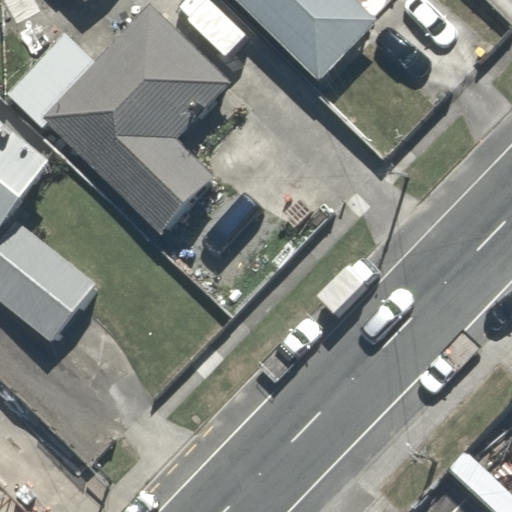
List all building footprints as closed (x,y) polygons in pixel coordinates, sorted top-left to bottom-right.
[(239,0),(320,83),(381,24),(357,0),(239,0)] [(66,25),(8,85),(173,243),(231,182),(167,122),(219,67),(160,10),(108,65),(66,25)] [(0,237),(60,161),(0,114),(0,237)] [(99,287),(20,222),(0,246),(0,296),(54,341),(99,287)] [(511,511),(511,419),(456,478),(494,511),(511,511)] [(11,462),(0,473),(0,511),(43,511),(52,503),(11,462)]
